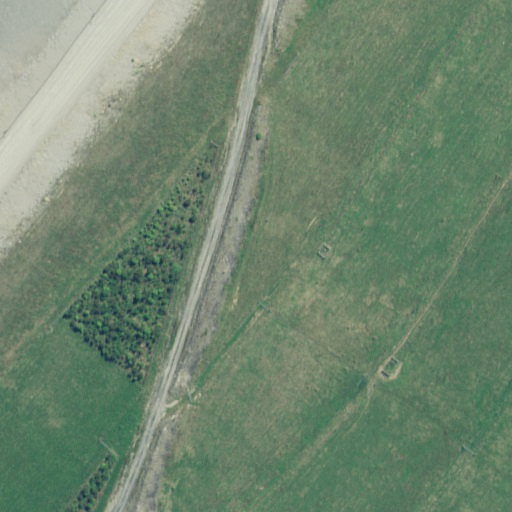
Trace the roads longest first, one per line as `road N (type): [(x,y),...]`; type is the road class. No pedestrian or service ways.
road 1 (track): [(115,511),(230,170),(269,0)]
road 2 (track): [(0,364),(233,110),(250,72)]
road 3 (track): [(142,0),(0,180)]
road 4 (track): [(152,415),(108,448),(52,511)]
